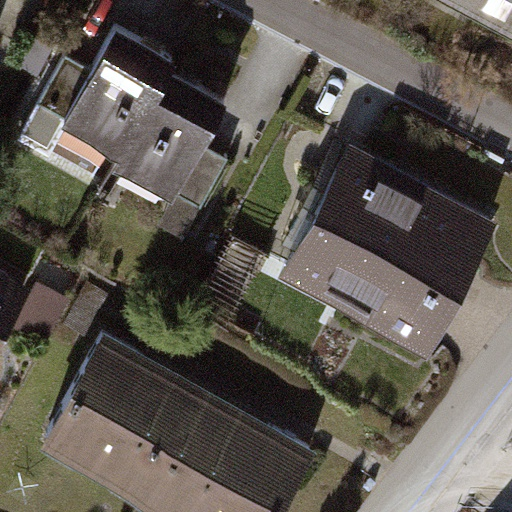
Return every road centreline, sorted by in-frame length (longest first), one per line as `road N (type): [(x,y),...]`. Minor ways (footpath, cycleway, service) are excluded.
road 1 (residential): [(511,137),(259,0)]
road 2 (residential): [(396,511),(511,361)]
